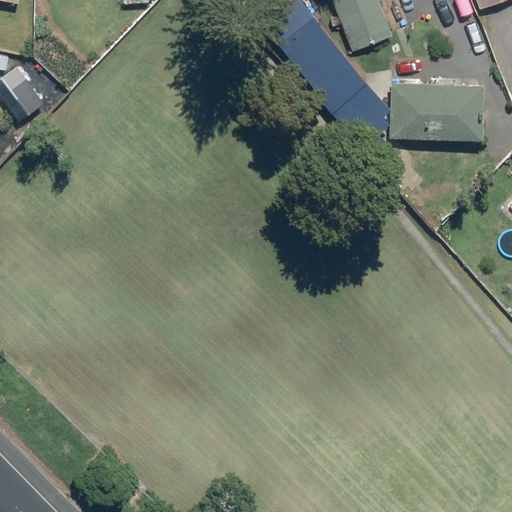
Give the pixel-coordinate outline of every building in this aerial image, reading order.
[(330,0),(348,48),(387,34),(374,0),(330,0)] [(337,95),(287,36),(272,49),(322,108),(337,95)] [(477,84),(388,81),(386,137),(476,140),(477,84)] [(368,117),(352,98),(331,116),(347,135),(368,117)] [(448,211),(421,180),(401,198),(428,228),(448,211)] [(511,197),(501,209),(511,219),(511,197)]
